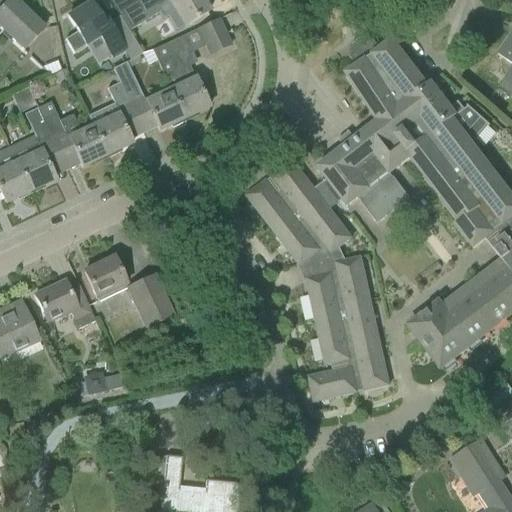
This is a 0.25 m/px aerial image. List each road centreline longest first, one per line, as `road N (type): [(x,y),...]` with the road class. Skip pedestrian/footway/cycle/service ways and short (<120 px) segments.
road 1 (residential): [(445,389),(398,418),(286,444),(271,305),(194,174)]
road 2 (residential): [(194,174),(255,141),(282,98),(285,44),(271,6)]
road 3 (residential): [(0,262),(194,174)]
